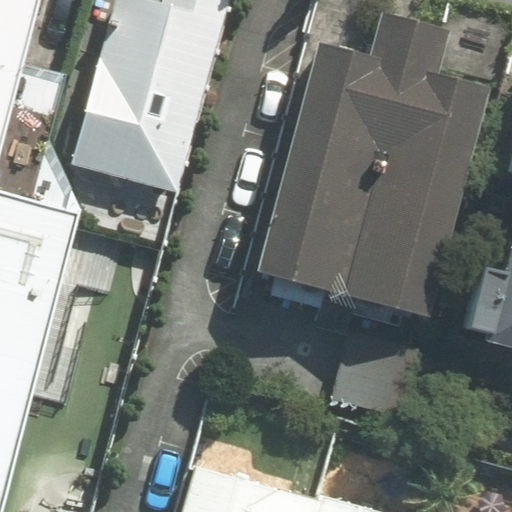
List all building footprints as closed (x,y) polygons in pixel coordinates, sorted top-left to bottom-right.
[(0,0),(0,148),(36,0),(0,0)] [(216,9),(181,0),(109,0),(69,163),(171,188),(216,9)] [(363,51),(322,39),(255,271),(420,318),(485,91),(439,78),(452,30),(376,8),(363,51)] [(511,143),(505,171),(511,172),(511,229),(500,273),(481,268),(467,328),(486,334),(484,341),(511,348),(511,143)] [(0,192),(0,511),(80,213),(0,192)] [(401,349),(350,332),(330,396),(381,412),(401,349)] [(378,511),(191,465),(179,511),(378,511)]
